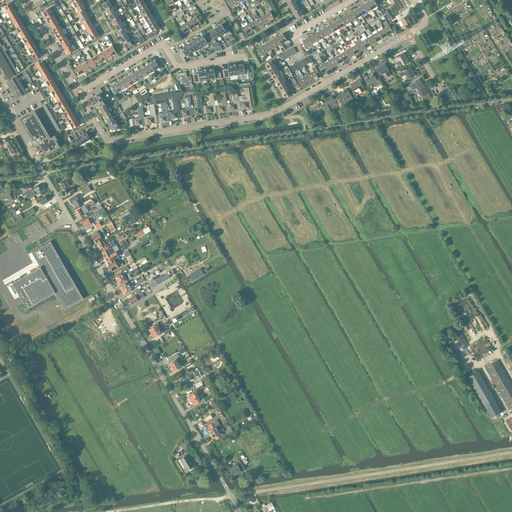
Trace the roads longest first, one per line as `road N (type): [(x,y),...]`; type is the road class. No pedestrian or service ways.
road 1 (residential): [(78,92),(111,140),(267,115),(408,34)]
road 2 (unclassified): [(225,487),(38,165)]
road 3 (track): [(511,468),(304,499)]
road 4 (residential): [(78,92),(162,44),(176,66),(246,56)]
